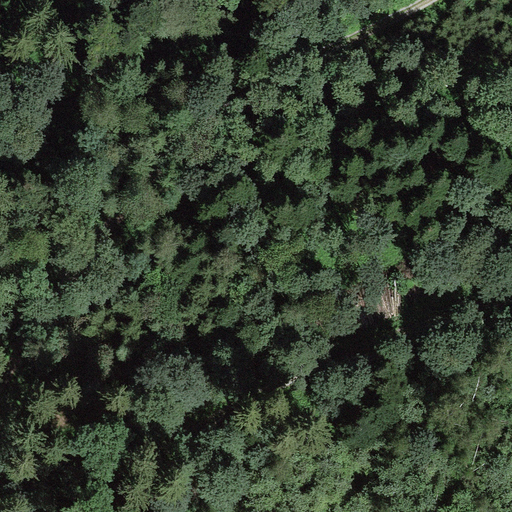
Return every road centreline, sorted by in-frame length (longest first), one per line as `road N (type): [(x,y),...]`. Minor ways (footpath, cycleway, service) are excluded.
road 1 (track): [(413,0),(212,112),(0,385)]
road 2 (track): [(511,285),(290,365),(87,511)]
